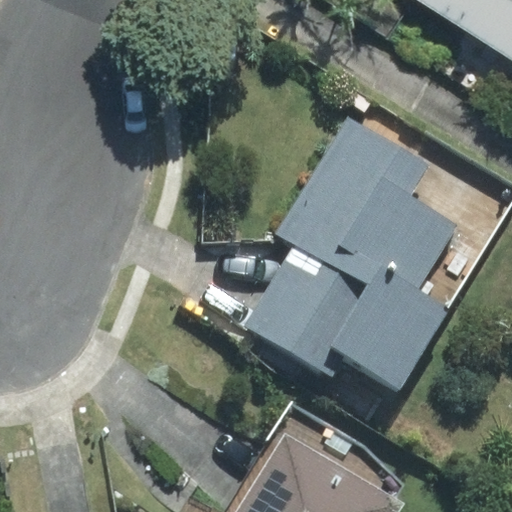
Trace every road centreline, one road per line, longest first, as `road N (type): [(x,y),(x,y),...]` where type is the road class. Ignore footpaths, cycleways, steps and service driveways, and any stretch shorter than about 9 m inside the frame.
road 1 (residential): [(0,231),(82,0)]
road 2 (unknown): [(0,327),(44,395),(77,511)]
